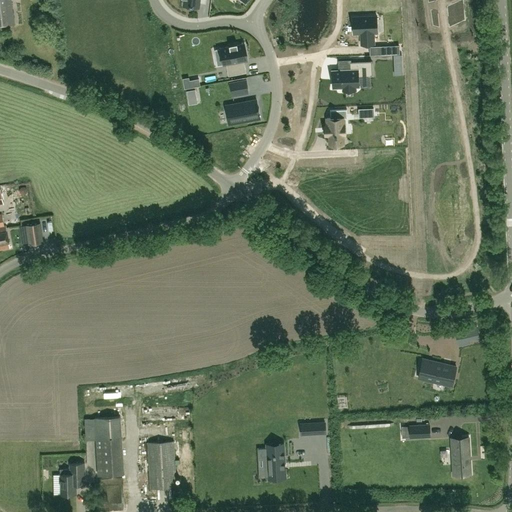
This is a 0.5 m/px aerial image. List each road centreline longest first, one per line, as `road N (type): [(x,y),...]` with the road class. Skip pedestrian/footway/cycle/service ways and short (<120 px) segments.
road 1 (unclassified): [(511,297),(445,314),(412,310),(234,188)]
road 2 (unclassified): [(0,69),(111,107),(234,188)]
road 3 (unclassified): [(0,273),(17,261),(193,220),(216,210),(234,188)]
road 4 (unclassified): [(511,238),(500,0)]
road 5 (residential): [(249,28),(269,50),(276,96),(264,144),(246,170)]
